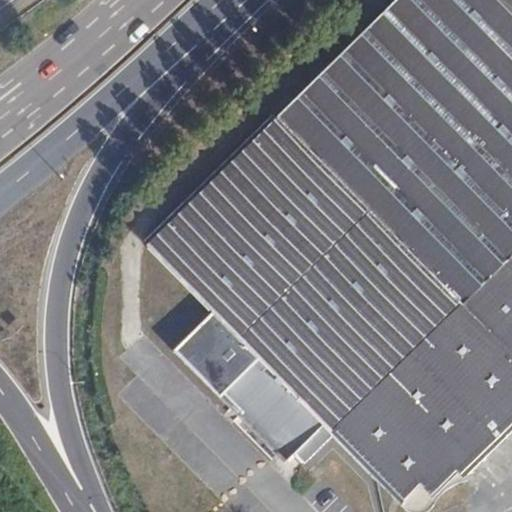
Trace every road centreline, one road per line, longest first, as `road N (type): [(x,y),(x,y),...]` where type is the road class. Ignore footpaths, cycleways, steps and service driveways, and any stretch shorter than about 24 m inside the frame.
road 1 (motorway): [(91,511),(59,371),(65,254),(103,161),(217,4)]
road 2 (primary): [(0,194),(217,4)]
road 3 (motorway): [(75,511),(0,392)]
